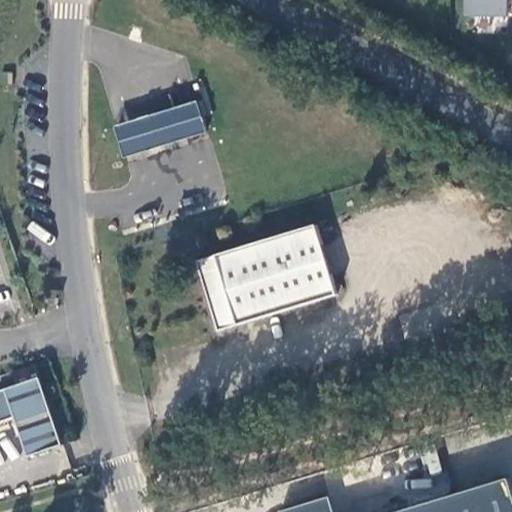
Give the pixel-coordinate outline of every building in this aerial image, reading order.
[(461,0),(461,16),(503,16),(502,0),(461,0)] [(24,66),(0,66),(0,90),(24,91),(24,66)] [(196,102),(117,127),(125,157),(206,132),(196,102)] [(317,225),(197,261),(219,333),(339,296),(317,225)] [(39,373),(4,385),(0,386),(0,420),(14,416),(28,457),(62,446),(39,373)] [(334,511),(330,496),(279,511),(511,511),(511,482),(510,477),(396,511),(334,511)] [(432,492),(428,477),(408,482),(412,497),(432,492)]
